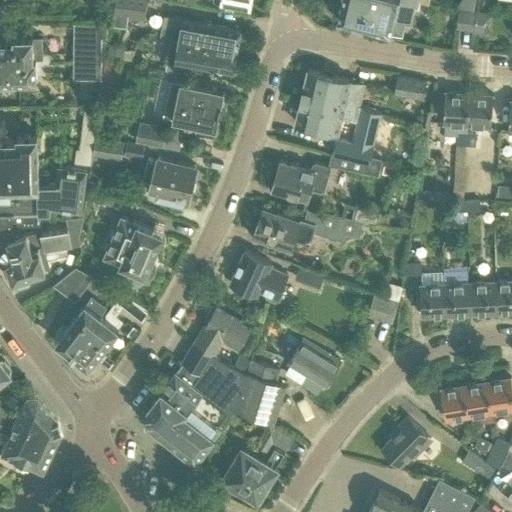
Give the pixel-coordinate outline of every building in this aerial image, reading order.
[(114,25),(128,27),(130,15),(143,16),(144,0),(117,0),(116,13),(114,25)] [(332,13),(333,0),(298,0),(298,9),(332,13)] [(414,8),(381,0),(342,0),(338,19),(390,32),(393,18),(410,22),(414,8)] [(476,10),(476,13),(474,30),(474,31),(488,33),(491,13),(476,10)] [(456,28),(474,30),(476,13),(458,12),(456,28)] [(179,38),(237,49),(241,29),(165,14),(161,35),(171,37),(179,38)] [(74,23),(74,58),(102,58),(102,36),(107,36),(107,23),(102,23),(74,23)] [(0,88),(14,88),(14,78),(37,78),(36,58),(43,58),(43,37),(33,37),(33,36),(14,36),(14,40),(0,40),(0,88)] [(171,37),(168,48),(166,60),(175,62),(175,63),(193,66),(193,63),(233,70),(237,49),(179,38),(171,37)] [(123,60),(125,44),(110,42),(108,58),(123,60)] [(102,78),(98,105),(111,108),(118,61),(105,58),(102,72),(102,78)] [(360,112),(380,116),(381,112),(360,104),(365,82),(351,79),(351,78),(308,68),(300,105),(328,111),(331,99),(359,106),(358,111),(360,111),(360,112)] [(394,93),(423,98),(427,78),(397,73),(394,93)] [(164,116),(174,118),(197,123),(196,131),(213,135),(223,90),(182,81),(178,97),(168,95),(164,116)] [(443,121),(467,123),(469,93),(445,91),(443,121)] [(469,93),(467,123),(492,124),(494,95),(469,93)] [(328,111),(300,105),(296,122),(339,131),(344,108),(358,111),(359,106),(331,99),(328,111)] [(77,148),(75,162),(91,163),(92,154),(93,143),(94,137),(94,134),(95,132),(96,125),(98,105),(85,105),(80,148),(77,148)] [(381,116),(380,116),(360,112),(353,140),(337,137),(333,153),(331,153),(331,154),(369,162),(371,156),(372,156),(381,116)] [(136,140),(163,146),(167,127),(140,122),(136,140)] [(95,132),(94,134),(104,135),(104,134),(105,129),(102,125),(96,125),(95,132)] [(456,145),(465,145),(465,132),(457,131),(456,145)] [(465,132),(465,145),(474,146),(474,132),(465,132)] [(0,185),(50,184),(50,174),(39,174),(38,134),(18,134),(18,138),(0,138),(0,185)] [(93,143),(92,154),(120,158),(120,153),(124,153),(124,154),(140,156),(142,143),(126,141),(122,141),(94,137),(93,143)] [(369,162),(331,154),(329,163),(379,174),(382,158),(372,156),(371,156),(369,162)] [(149,157),(143,178),(152,180),(150,189),(156,191),(154,199),(183,206),(185,198),(188,198),(196,165),(159,155),(158,160),(149,157)] [(437,166),(437,155),(426,155),(426,166),(437,166)] [(272,189),(307,199),(310,188),(320,191),(325,189),(331,165),(322,163),(315,162),(311,164),(310,168),(280,159),(272,189)] [(393,176),(396,165),(385,163),(382,173),(393,176)] [(50,184),(0,185),(0,231),(13,230),(12,223),(40,223),(39,210),(50,210),(50,205),(80,209),(85,169),(60,166),(58,184),(50,184)] [(94,182),(89,195),(110,204),(115,191),(94,182)] [(498,185),(497,195),(509,196),(510,186),(498,185)] [(465,210),(465,198),(451,199),(451,211),(465,210)] [(465,198),(465,210),(481,210),(480,198),(465,198)] [(352,216),(362,218),(377,221),(378,212),(379,209),(354,204),(352,216)] [(294,239),(303,242),(311,238),(316,224),(300,220),(263,207),(253,236),(291,249),(294,239)] [(378,212),(377,221),(388,223),(389,214),(378,212)] [(105,255),(131,266),(127,274),(142,281),(146,272),(154,269),(158,260),(154,252),(163,232),(122,214),(105,255)] [(13,230),(0,231),(0,252),(8,276),(13,279),(14,278),(16,285),(18,286),(29,283),(30,280),(28,274),(51,266),(49,260),(69,256),(67,246),(81,244),(79,234),(83,216),(67,219),(68,227),(40,232),(40,229),(29,233),(28,230),(14,235),(13,230)] [(230,281),(257,294),(257,293),(268,298),(268,300),(273,302),(280,300),(283,292),(281,288),(288,274),(270,265),(272,262),(245,249),(230,281)] [(407,263),(406,263),(406,273),(407,273),(421,272),(421,263),(407,263)] [(94,277),(79,267),(55,284),(76,299),(94,277)] [(295,278),(316,286),(319,276),(299,269),(295,278)] [(511,279),(496,280),(497,310),(511,309),(511,279)] [(381,296),(398,301),(403,286),(386,280),(381,296)] [(497,310),(496,280),(471,281),(472,311),(497,310)] [(471,281),(446,283),(447,312),(472,311),(471,281)] [(447,312),(446,283),(421,284),(422,314),(447,312)] [(123,293),(116,302),(123,308),(131,298),(123,293)] [(367,315),(392,323),(398,301),(381,296),(374,293),(367,315)] [(57,340),(74,353),(103,317),(101,314),(106,308),(91,296),(57,340)] [(203,326),(195,339),(216,351),(224,339),(226,335),(230,338),(232,335),(242,342),(250,328),(217,308),(214,312),(209,312),(205,318),(207,323),(205,327),(203,326)] [(108,310),(103,317),(74,353),(89,365),(97,354),(102,355),(108,347),(107,342),(118,328),(123,321),(108,310)] [(125,332),(131,337),(137,329),(131,325),(125,332)] [(340,361),(303,338),(289,361),(311,374),(307,380),(308,384),(316,389),(320,388),(324,382),(326,383),(340,361)] [(182,360),(183,361),(203,373),(214,355),(216,351),(195,339),(195,340),(182,360)] [(214,355),(203,373),(183,361),(176,371),(175,371),(164,386),(160,383),(153,393),(152,392),(143,404),(144,407),(143,409),(144,420),(146,422),(145,425),(164,440),(167,438),(178,447),(177,450),(190,460),(193,458),(195,460),(215,434),(217,435),(236,404),(245,374),(214,355)] [(0,382),(7,377),(8,372),(9,371),(10,364),(5,358),(0,357),(0,382)] [(286,384),(247,372),(235,410),(273,422),(286,384)] [(511,379),(511,376),(488,380),(493,410),(511,406),(511,379)] [(493,410),(488,380),(464,384),(469,414),(493,410)] [(464,415),(469,414),(464,384),(441,388),(442,398),(430,402),(426,409),(439,419),(464,415)] [(59,418),(57,417),(39,397),(36,396),(33,395),(31,394),(28,395),(27,396),(25,397),(1,452),(42,469),(63,426),(59,418)] [(383,447),(400,463),(411,452),(414,455),(431,438),(408,415),(398,425),(401,428),(383,447)] [(254,442),(268,451),(273,443),(287,450),(294,437),(267,421),(254,442)] [(491,447),(487,455),(485,460),(499,467),(511,442),(497,434),(493,444),(491,447)] [(487,455),(491,447),(493,444),(478,437),(474,446),(487,455)] [(220,479),(259,503),(281,467),(276,464),(284,452),(275,447),(267,459),(241,443),(220,479)] [(462,460),(489,477),(495,467),(468,450),(462,460)] [(511,461),(504,458),(501,465),(511,470),(511,461)] [(466,511),(475,495),(440,477),(423,510),(381,488),(368,511),(466,511)] [(494,511),(481,501),(472,511),(494,511)]
